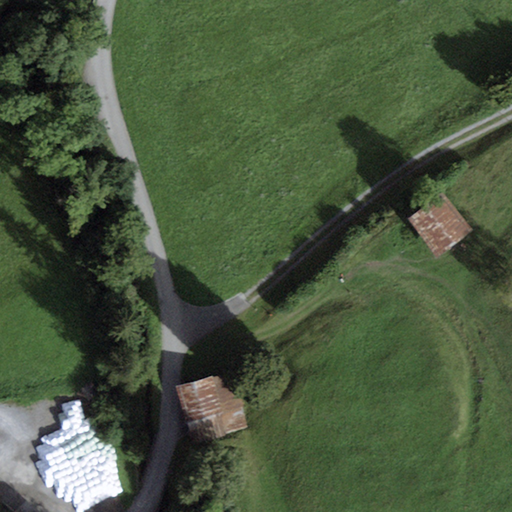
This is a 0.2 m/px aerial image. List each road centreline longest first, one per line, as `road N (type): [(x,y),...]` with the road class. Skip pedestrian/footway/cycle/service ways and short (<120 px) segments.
road 1 (track): [(145,511),(160,481),(171,412),(172,325),(161,262),(95,47)]
road 2 (track): [(172,325),(228,311),(402,173),(511,111)]
road 3 (track): [(0,417),(26,430),(51,462),(69,511)]
